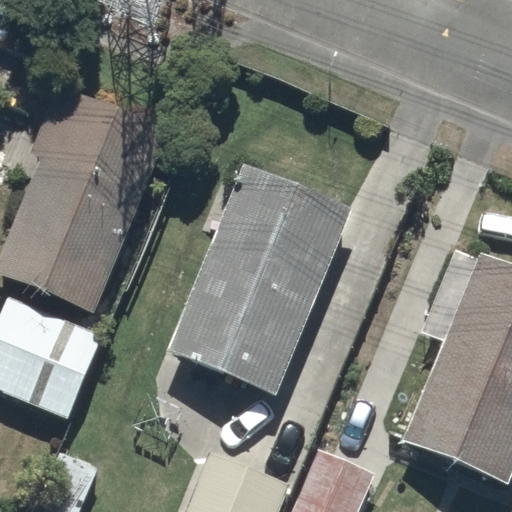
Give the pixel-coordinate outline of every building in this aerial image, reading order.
[(38,178),(0,268),(0,292),(92,331),(166,158),(55,111),(28,174),(38,178)] [(240,184),(164,369),(273,414),(348,228),(240,184)] [(511,486),(511,285),(456,262),(420,348),(444,358),(401,459),(505,503),(511,486)] [(5,311),(0,322),(0,406),(66,434),(100,351),(5,311)] [(319,460),(295,511),(363,511),(376,486),(319,460)] [(61,462),(40,511),(82,511),(97,476),(61,462)] [(210,466),(190,511),(282,511),(288,499),(210,466)]
